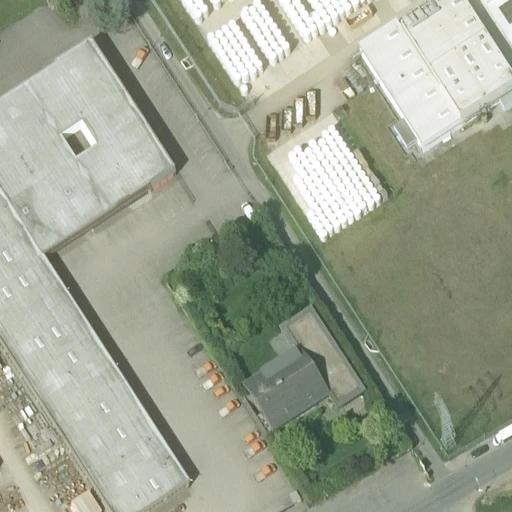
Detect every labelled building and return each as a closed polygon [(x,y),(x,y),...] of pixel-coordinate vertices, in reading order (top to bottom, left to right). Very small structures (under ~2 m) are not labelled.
[(511,0),(456,0),(457,1),(458,1),(511,83),(511,0)] [(457,1),(402,37),(461,128),(511,95),(511,83),(458,1),(457,1)] [(461,128),(402,37),(397,30),(359,54),(423,153),(461,128)] [(0,108),(0,201),(40,264),(175,177),(135,116),(92,49),(42,81),(0,108)] [(40,264),(0,201),(0,354),(101,511),(155,511),(187,491),(40,264)] [(362,397),(311,317),(281,336),(282,338),(286,336),(300,358),(296,360),(298,363),(285,372),(283,369),(246,392),(248,397),(249,397),(260,414),(274,436),(293,423),(292,420),(317,403),(319,406),(329,400),(337,413),(362,397)]
